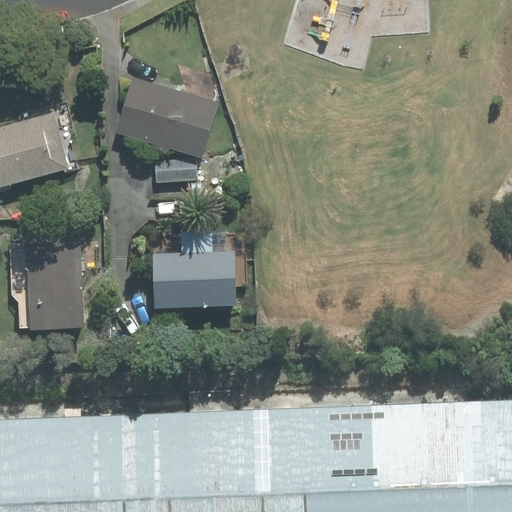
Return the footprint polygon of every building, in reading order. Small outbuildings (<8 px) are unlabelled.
[(212,104),(127,81),(110,140),(196,163),(212,104)] [(0,193),(69,172),(50,112),(0,128),(0,193)] [(195,164),(152,167),(154,189),(196,187),(195,164)] [(177,259),(148,260),(149,312),(230,311),(229,232),(177,232),(177,259)] [(79,335),(79,250),(23,250),(23,335),(79,335)] [(508,407),(0,425),(0,511),(505,511),(502,494),(508,407)]
